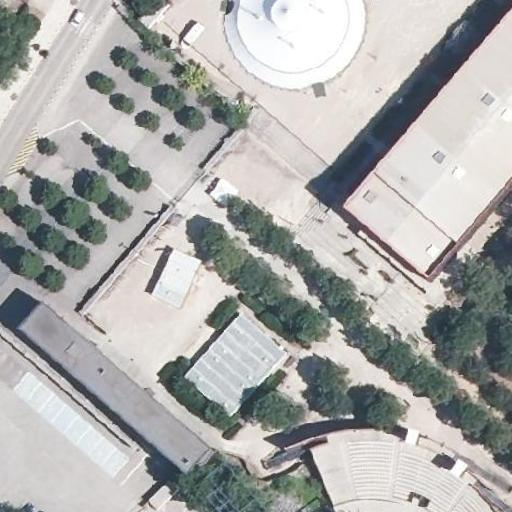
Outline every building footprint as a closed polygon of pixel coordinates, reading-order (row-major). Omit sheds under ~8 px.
[(263,82),(282,88),(331,82),(354,54),(362,28),(359,0),(231,0),(232,7),(222,18),(225,35),(207,57),(250,93),(251,91),(237,80),(241,69),(251,72),(263,82)] [(434,283),(511,192),(511,19),(348,212),(434,283)] [(68,326),(47,308),(26,332),(192,476),(213,453),(68,326)] [(285,354),(240,315),(184,380),(229,419),(285,354)] [(330,447),(311,454),(335,511),(492,511),(496,506),(463,481),(469,472),(415,448),(380,442),(330,447)] [(267,511),(229,466),(201,490),(220,511),(267,511)] [(168,480),(148,500),(157,509),(178,489),(168,480)]
